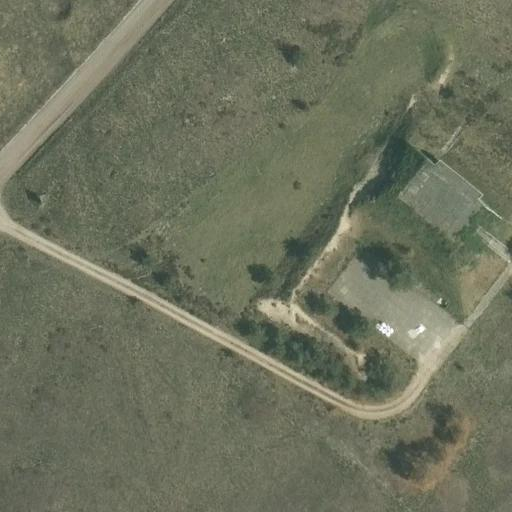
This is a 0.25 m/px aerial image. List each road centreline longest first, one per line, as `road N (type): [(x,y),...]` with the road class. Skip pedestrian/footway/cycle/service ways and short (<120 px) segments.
road 1 (track): [(0,220),(339,406),(381,415),(422,373)]
road 2 (track): [(0,179),(164,0)]
